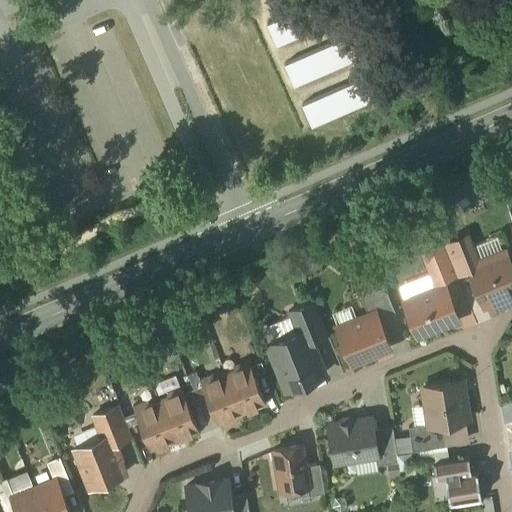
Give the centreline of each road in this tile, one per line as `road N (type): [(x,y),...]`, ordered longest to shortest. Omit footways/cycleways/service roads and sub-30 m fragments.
road 1 (residential): [(509,511),(472,335),(154,468),(134,511)]
road 2 (secondary): [(511,118),(251,230)]
road 3 (residential): [(131,0),(230,238)]
road 4 (residential): [(251,230),(156,15),(141,0)]
road 5 (secondary): [(230,238),(0,339)]
